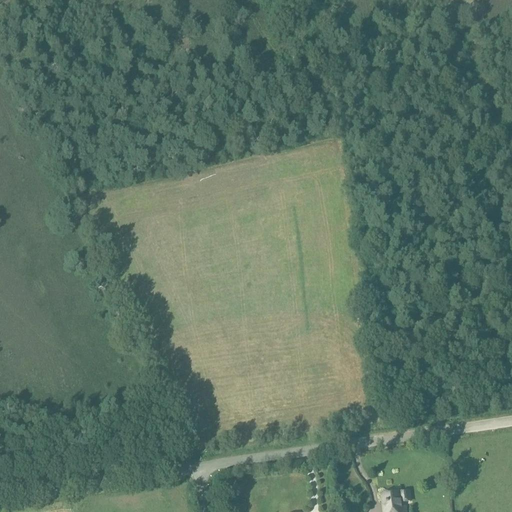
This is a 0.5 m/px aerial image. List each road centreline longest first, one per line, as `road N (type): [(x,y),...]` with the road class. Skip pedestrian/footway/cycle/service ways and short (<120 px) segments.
road 1 (tertiary): [(200,467),(511,421)]
road 2 (tertiary): [(0,496),(200,467)]
